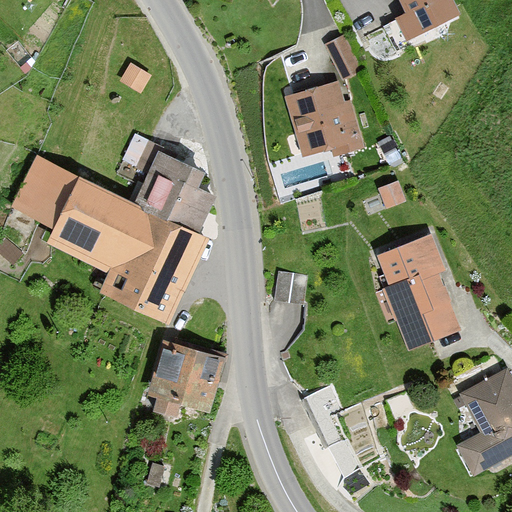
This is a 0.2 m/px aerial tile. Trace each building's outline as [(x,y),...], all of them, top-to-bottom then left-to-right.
[(459,19),(449,0),(404,0),(410,12),(383,24),(396,52),(459,19)] [(359,69),(344,32),(325,40),(339,77),(359,69)] [(152,75),(131,63),(120,81),(141,94),(152,75)] [(308,157),(331,149),(333,156),(361,147),(340,79),(289,94),(308,157)] [(391,135),(377,140),(386,163),(399,158),(391,135)] [(160,140),(135,196),(206,233),(223,194),(210,187),(217,169),(160,140)] [(92,171),(90,175),(41,152),(16,206),(63,227),(55,243),(115,274),(107,293),(172,322),(210,235),(206,233),(135,196),(92,171)] [(386,209),(406,202),(398,178),(378,185),(386,209)] [(408,352),(461,330),(439,274),(444,271),(432,233),(377,255),(388,287),(382,289),(408,352)] [(307,277),(278,273),(274,300),(304,304),(307,277)] [(216,413),(230,355),(165,340),(151,398),(216,413)] [(511,455),(511,365),(466,390),(488,430),(461,443),(477,474),(511,455)] [(310,389),(320,438),(339,434),(334,408),(342,407),(337,383),(310,389)] [(345,474),(359,467),(344,436),(330,443),(345,474)] [(133,483),(162,490),(170,459),(141,452),(133,483)]
